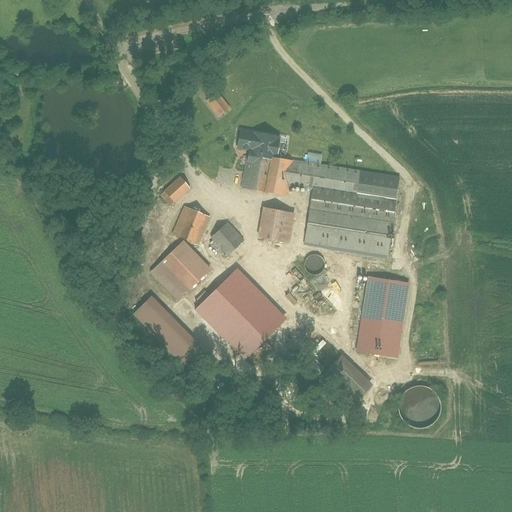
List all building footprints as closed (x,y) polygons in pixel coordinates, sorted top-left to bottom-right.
[(236,158),(245,160),(240,191),(287,199),(288,189),(313,193),(305,246),(387,260),(396,207),(398,208),(403,180),(284,161),(288,139),(241,132),(236,158)] [(162,197),(172,207),(189,189),(179,179),(162,197)] [(182,208),(169,240),(198,252),(212,220),(182,208)] [(257,208),(252,239),(294,246),(299,214),(257,208)] [(225,229),(213,241),(228,257),(240,245),(225,229)] [(209,274),(183,248),(158,274),(184,299),(209,274)] [(306,265),(307,272),(312,276),(319,277),(323,275),(326,271),(327,266),(325,260),(320,256),(314,256),(309,259),(306,265)] [(274,325),(229,277),(196,308),(242,356),(274,325)] [(407,282),(367,277),(357,350),(397,356),(407,282)] [(344,355),(328,369),(358,403),(374,388),(344,355)]
